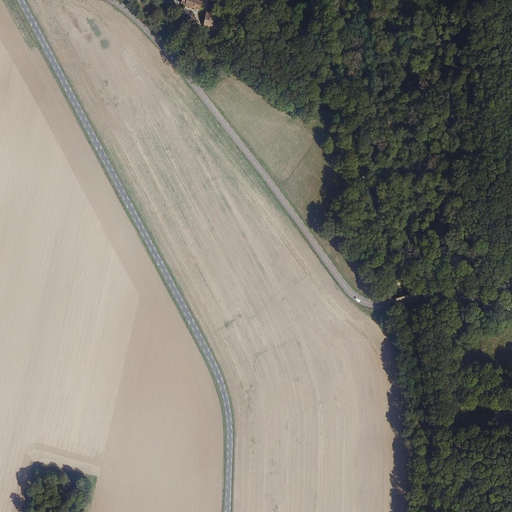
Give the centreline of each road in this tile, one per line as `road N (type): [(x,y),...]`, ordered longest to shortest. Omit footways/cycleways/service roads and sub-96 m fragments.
road 1 (unclassified): [(18,0),(214,367),(229,419),(226,511)]
road 2 (tertiary): [(112,0),(199,91),(354,295),(377,305),(437,295),(511,306)]
